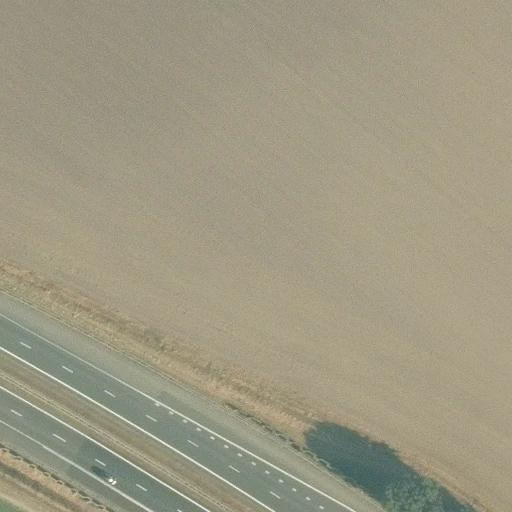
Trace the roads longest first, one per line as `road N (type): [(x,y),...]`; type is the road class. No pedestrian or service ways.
road 1 (motorway): [(297,511),(0,333)]
road 2 (motorway): [(0,406),(175,511)]
